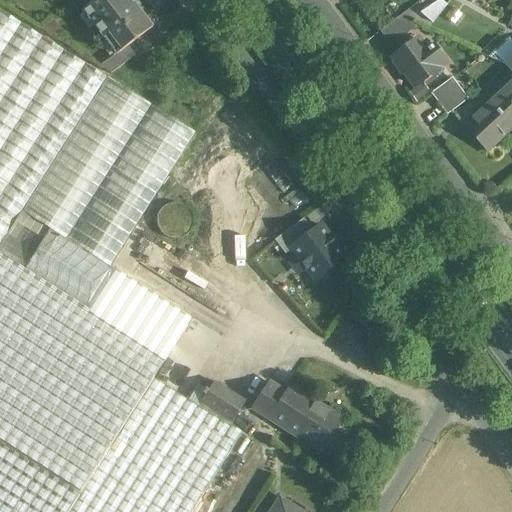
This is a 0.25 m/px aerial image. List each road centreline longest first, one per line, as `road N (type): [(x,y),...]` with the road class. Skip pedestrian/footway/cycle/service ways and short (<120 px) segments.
road 1 (residential): [(457,389),(386,246),(201,0)]
road 2 (primary): [(248,0),(511,353)]
road 3 (residential): [(511,260),(317,0)]
road 4 (unclassified): [(381,511),(457,389)]
